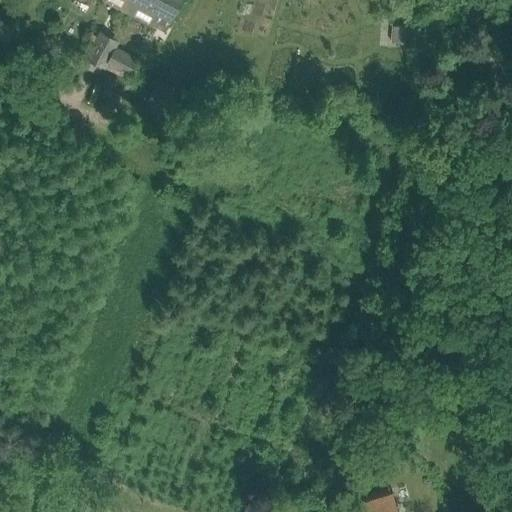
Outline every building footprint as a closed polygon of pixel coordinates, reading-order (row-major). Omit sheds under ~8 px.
[(104,0),(164,32),(180,0),(104,0)] [(413,44),(416,26),(393,23),(390,40),(413,44)] [(105,70),(106,69),(116,47),(120,41),(97,30),(85,55),(79,52),(73,64),(83,69),(84,68),(98,75),(101,68),(105,70)] [(132,77),(141,59),(116,47),(106,69),(122,77),(124,73),(132,77)] [(158,81),(140,115),(171,131),(189,97),(158,81)] [(271,511),(314,511),(318,503),(281,488),(271,511)] [(394,511),(389,493),(360,502),(363,511),(362,511),(394,511)]
